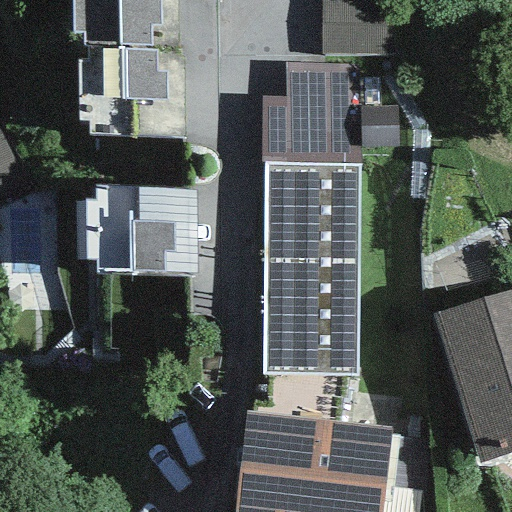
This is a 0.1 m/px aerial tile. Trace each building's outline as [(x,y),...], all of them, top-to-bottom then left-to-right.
[(124,0),(72,0),(73,43),(85,42),(85,55),(88,55),(117,55),(151,54),(150,33),(161,33),(160,2),(124,3),(124,0)] [(384,0),(320,0),(321,57),(385,56),(384,0)] [(117,55),(88,55),(88,71),(79,72),(80,129),(90,129),(91,144),(129,143),(128,108),(166,106),(166,79),(156,79),(156,57),(124,58),(117,58),(117,55)] [(283,97),(256,97),(258,384),(360,383),(358,147),(393,147),(393,114),(356,115),(355,67),(283,68),(283,97)] [(0,188),(22,178),(0,132),(0,188)] [(194,195),(95,198),(95,208),(84,208),(86,268),(97,268),(97,283),(197,280),(194,195)] [(511,295),(430,322),(480,471),(511,459),(511,295)] [(381,511),(390,438),(247,422),(237,511),(381,511)]
